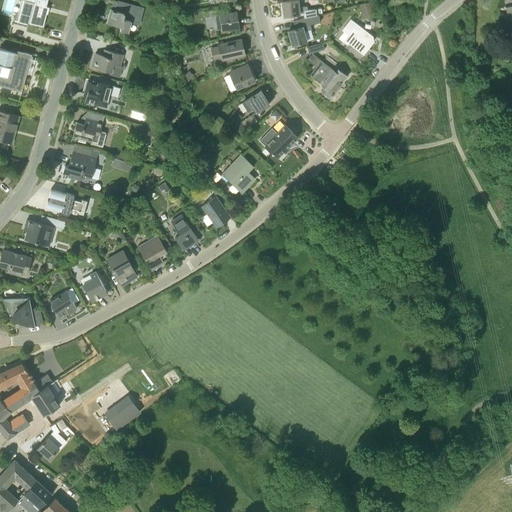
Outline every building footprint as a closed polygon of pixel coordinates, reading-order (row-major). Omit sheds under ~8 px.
[(44,13),(47,0),(22,0),(19,12),(30,15),(28,22),(43,26),(46,14),(44,13)] [(300,14),(300,13),(299,7),(298,0),(291,0),(282,1),(284,16),(300,14)] [(511,0),(503,0),(506,9),(508,8),(510,17),(511,16),(511,0)] [(143,8),(117,1),(116,5),(113,4),(112,9),(111,9),(107,22),(121,26),(120,30),(128,32),(130,21),(139,23),(143,8)] [(361,2),(363,16),(373,15),(371,1),(361,2)] [(316,14),(322,13),(321,8),(307,9),(303,10),(303,13),(304,18),(309,17),(309,16),(316,14)] [(216,30),(223,29),(239,26),(236,11),(214,15),(216,30)] [(306,41),(304,31),(311,29),(310,24),(320,22),(318,14),(316,14),(309,16),(309,17),(304,18),(293,21),(295,29),(288,31),(292,45),(306,41)] [(371,35),(351,19),(342,30),(351,37),(348,42),(363,54),(373,41),(369,38),(371,35)] [(222,60),(245,54),(241,39),(218,45),(210,47),(214,60),(221,58),(222,60)] [(309,54),(324,49),(322,42),(307,47),(309,54)] [(17,53),(2,49),(0,47),(0,85),(22,92),(32,54),(17,51),(17,53)] [(175,47),(169,50),(172,56),(178,53),(175,47)] [(120,66),(123,54),(105,49),(103,55),(95,53),(92,66),(111,72),(111,71),(117,72),(119,66),(120,66)] [(322,60),(313,53),(304,63),(313,71),(311,73),(326,86),(321,91),(329,98),(347,77),(339,70),(340,69),(335,65),(332,69),(322,60)] [(174,61),(167,63),(169,71),(177,68),(174,61)] [(255,80),(249,66),(240,70),(239,68),(229,72),(230,74),(224,77),(231,91),(255,80)] [(188,83),(194,77),(189,72),(183,78),(188,83)] [(104,106),(107,92),(98,89),(100,84),(88,81),(84,94),(87,95),(85,101),(104,106)] [(261,90),(247,99),(256,112),(269,103),(261,90)] [(174,99),(173,99),(172,100),(171,100),(171,101),(170,102),(169,103),(169,104),(169,105),(169,106),(169,107),(170,108),(170,109),(171,110),(172,110),(173,111),(174,111),(175,111),(176,111),(177,111),(178,110),(179,109),(180,109),(180,108),(181,107),(181,106),(181,105),(181,104),(181,103),(180,102),(180,101),(179,101),(178,100),(177,100),(176,99),(175,99),(174,99)] [(16,129),(20,116),(0,110),(0,139),(12,143),(15,129),(16,129)] [(194,125),(200,119),(195,114),(189,121),(194,125)] [(240,122),(245,130),(257,120),(252,114),(240,122)] [(87,125),(84,124),(76,122),(73,135),(79,137),(78,140),(85,142),(86,139),(91,140),(90,144),(101,147),(105,132),(102,131),(104,123),(89,119),(87,125)] [(190,129),(189,119),(182,120),(183,130),(190,129)] [(238,135),(245,130),(240,122),(233,127),(238,135)] [(150,135),(151,128),(137,124),(135,131),(150,135)] [(297,137),(285,125),(277,133),(271,128),(260,140),(266,145),(265,146),(277,157),(297,137)] [(194,139),(199,145),(205,140),(199,134),(194,139)] [(94,150),(93,153),(100,155),(97,165),(103,167),(107,154),(94,150)] [(72,151),(68,166),(64,165),(63,172),(68,174),(68,176),(80,179),(86,176),(91,177),(97,157),(72,151)] [(240,190),(242,192),(254,179),(243,168),(248,163),(241,155),(223,174),(234,184),(231,187),(231,189),(235,193),(237,193),(240,190)] [(125,162),(123,170),(129,172),(131,164),(125,162)] [(51,189),(49,196),(51,196),(50,200),(48,199),(46,206),(61,211),(69,214),(70,208),(79,211),(78,213),(84,215),(88,200),(82,199),(81,201),(73,199),(74,194),(66,192),(66,193),(51,189)] [(216,226),(231,216),(216,196),(201,206),(216,226)] [(183,249),(198,239),(182,214),(171,221),(180,234),(175,237),(183,249)] [(28,227),(27,231),(24,239),(49,246),(55,226),(27,219),(25,226),(28,227)] [(55,226),(62,229),(65,221),(57,219),(55,226)] [(152,268),(163,262),(159,255),(165,251),(157,237),(140,247),(152,268)] [(11,272),(13,272),(13,273),(21,275),(22,269),(28,270),(31,257),(26,256),(3,249),(0,260),(0,265),(9,268),(9,270),(11,272)] [(121,285),(137,276),(123,250),(107,259),(121,285)] [(91,301),(107,292),(96,271),(90,274),(93,279),(83,285),(91,301)] [(60,318),(77,308),(67,290),(49,300),(60,318)] [(17,311),(12,315),(12,317),(25,322),(26,326),(34,324),(40,323),(37,309),(31,310),(29,302),(27,301),(24,304),(15,306),(17,311)] [(22,363),(0,372),(0,387),(17,378),(23,390),(35,382),(22,363)] [(40,390),(47,385),(52,382),(47,374),(35,382),(40,390)] [(23,390),(29,398),(32,396),(44,414),(59,405),(47,385),(40,390),(35,382),(23,390)] [(4,403),(10,410),(29,398),(23,390),(4,403)] [(120,406),(129,417),(129,418),(139,410),(130,398),(120,406)] [(0,418),(10,410),(4,403),(1,400),(0,400),(0,418)] [(0,430),(7,438),(29,424),(22,413),(8,421),(0,426),(0,430)] [(49,458),(59,447),(53,441),(59,435),(57,433),(67,426),(62,418),(50,426),(53,431),(38,448),(49,458)] [(0,509),(3,511),(7,511),(36,480),(15,460),(0,475),(0,509)] [(52,494),(36,480),(7,511),(24,511),(19,507),(29,496),(40,507),(41,507),(52,494)] [(46,511),(69,511),(71,511),(54,496),(43,509),(46,511)]
